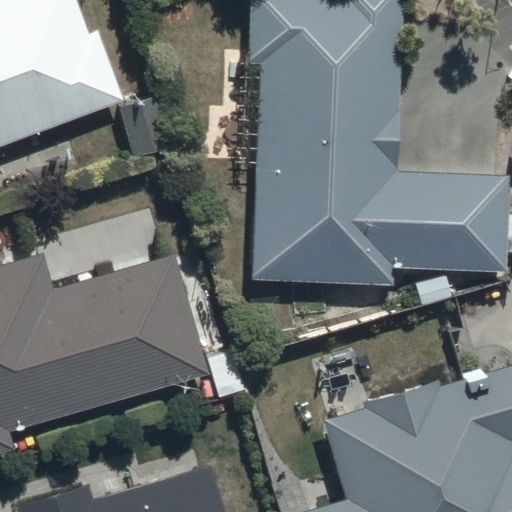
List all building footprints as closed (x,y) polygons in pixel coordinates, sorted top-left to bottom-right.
[(0,0),(0,128),(115,87),(89,17),(79,21),(71,0),(0,0)] [(388,159),(392,0),(240,0),(239,50),(249,50),(242,266),(382,270),(383,255),(498,259),(498,242),(511,242),(511,206),(496,206),(498,163),(388,159)] [(0,433),(6,432),(1,415),(198,359),(164,241),(42,276),(32,239),(0,248),(0,433)] [(285,501),(287,511),(511,511),(511,382),(502,349),(314,409),(337,486),(285,501)] [(215,511),(196,452),(79,490),(74,469),(6,491),(11,506),(0,509),(0,511),(215,511)]
